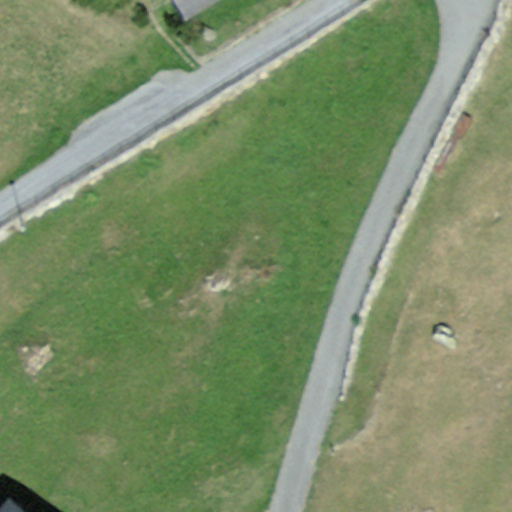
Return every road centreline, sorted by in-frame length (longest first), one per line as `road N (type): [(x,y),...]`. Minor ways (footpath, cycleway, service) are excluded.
road 1 (unclassified): [(467,0),(472,10),(336,334),(283,511)]
road 2 (residential): [(335,0),(0,206)]
